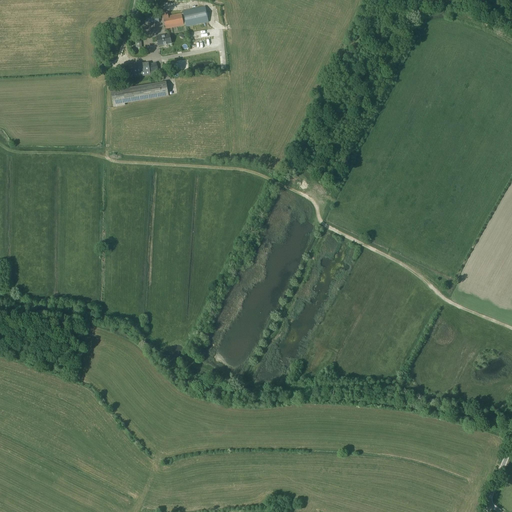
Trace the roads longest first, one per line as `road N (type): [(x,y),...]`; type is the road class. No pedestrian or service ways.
road 1 (track): [(105,158),(259,176),(307,197),(320,222),(416,273),(450,303),(511,328)]
road 2 (track): [(315,175),(385,34),(385,0)]
